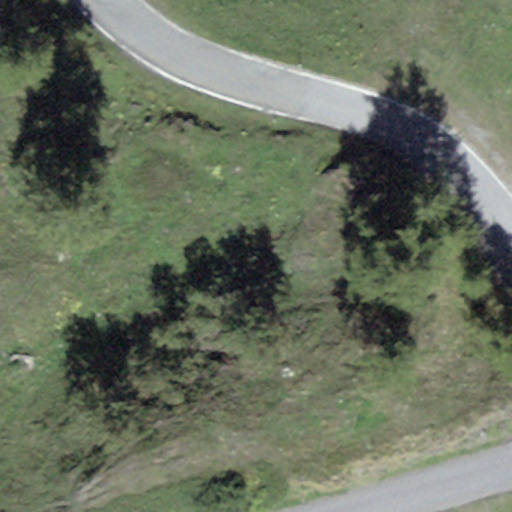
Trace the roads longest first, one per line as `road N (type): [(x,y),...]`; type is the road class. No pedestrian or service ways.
road 1 (tertiary): [(511,235),(468,172),(407,129),(189,58),(108,0)]
road 2 (unclassified): [(347,511),(511,464)]
